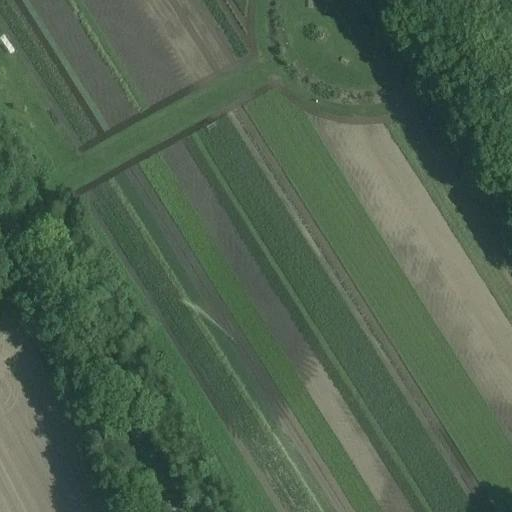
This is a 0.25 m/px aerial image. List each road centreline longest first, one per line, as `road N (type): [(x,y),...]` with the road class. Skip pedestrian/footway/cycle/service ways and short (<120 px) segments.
road 1 (track): [(0,215),(63,304),(177,511)]
road 2 (track): [(427,0),(511,134)]
